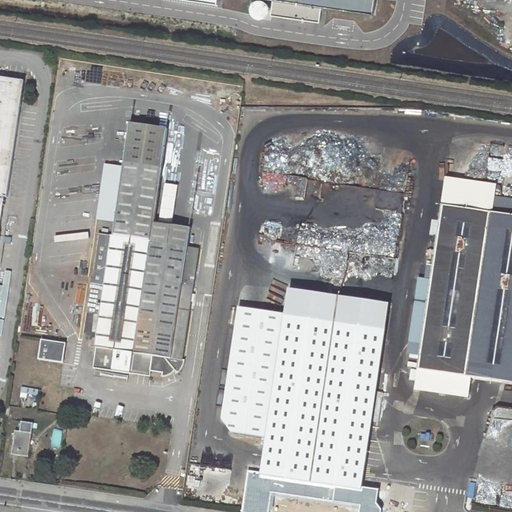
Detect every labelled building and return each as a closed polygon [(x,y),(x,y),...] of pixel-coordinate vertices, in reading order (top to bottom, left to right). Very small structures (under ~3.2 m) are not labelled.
[(381,11),(382,0),(204,0),(222,3),(221,0),(277,0),(276,14),(324,21),(327,5),(381,11)] [(0,234),(5,200),(5,197),(8,197),(25,81),(0,77),(0,234)] [(183,359),(194,285),(183,284),(187,259),(197,261),(199,248),(188,247),(191,228),(155,223),(169,130),(130,124),(121,180),(107,178),(102,216),(116,218),(113,235),(99,234),(91,285),(106,286),(98,340),(95,339),(94,348),(96,348),(96,349),(93,368),(131,373),(133,354),(143,355),(141,367),(150,369),(150,372),(162,374),(162,378),(163,378),(170,376),(173,374),(175,372),(177,374),(180,371),(183,367),(184,364),(185,360),(185,359),(183,359)] [(494,198),(495,186),(446,178),(441,206),(491,213),(494,198)] [(175,219),(179,186),(167,184),(162,217),(175,219)] [(511,200),(494,198),(491,213),(441,206),(430,281),(418,279),(406,354),(410,354),(410,358),(417,359),(417,355),(419,356),(417,370),(418,371),(470,378),(511,384),(511,200)] [(183,284),(194,285),(197,261),(187,259),(183,284)] [(385,328),(389,303),(289,288),(285,314),(385,328)] [(364,479),(385,328),(285,314),(239,307),(222,419),(233,433),(267,439),(259,491),(398,511),(411,511),(415,487),(364,479)] [(66,344),(41,340),(38,360),(63,364),(66,344)] [(150,372),(150,369),(141,367),(143,355),(133,354),(131,373),(149,376),(150,372)] [(467,398),(470,378),(418,371),(415,390),(467,398)] [(29,457),(32,433),(33,424),(22,422),(21,432),(15,431),(12,455),(29,457)] [(61,448),(63,430),(54,429),(52,447),(61,448)]
